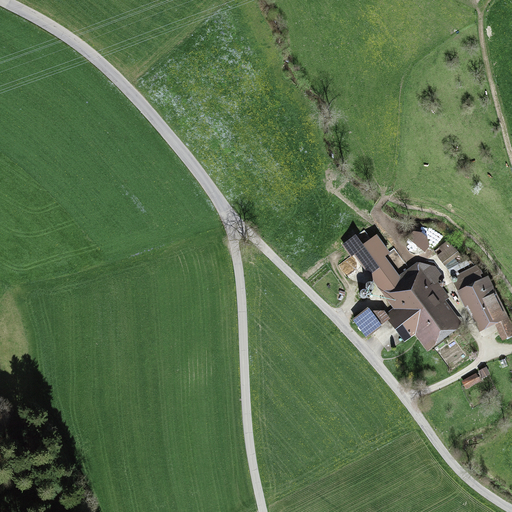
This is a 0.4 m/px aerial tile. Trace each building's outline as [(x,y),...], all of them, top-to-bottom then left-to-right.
[(373,239),(356,252),(396,308),(377,321),(368,310),(356,319),(367,335),(373,331),(388,352),(420,329),(429,341),(453,324),(439,305),(449,297),(423,261),(400,277),(373,239)] [(443,264),(456,253),(451,247),(438,257),(443,264)] [(506,337),(511,334),(511,326),(489,279),(464,291),(482,326),(496,319),(506,337)] [(374,289),(374,288),(374,286),(373,284),(372,283),(371,282),(369,283),(367,283),(366,285),(366,286),(366,288),(366,289),(368,291),(369,291),(371,291),(372,290),(374,289)] [(360,293),(360,295),(360,296),(361,298),(363,299),(364,299),(366,299),(367,298),(368,296),(369,294),(368,293),(367,291),(366,290),(364,290),(362,291),(361,292),(360,293)] [(479,381),(476,375),(464,381),(467,387),(479,381)]
